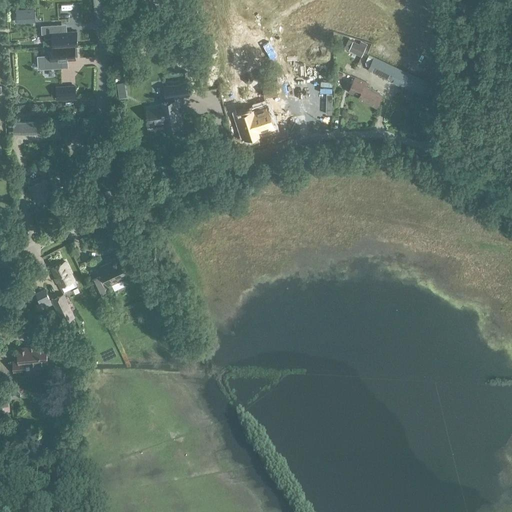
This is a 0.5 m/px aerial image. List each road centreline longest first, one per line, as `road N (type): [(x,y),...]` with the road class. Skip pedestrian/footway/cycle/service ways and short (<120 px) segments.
road 1 (unclassified): [(437,154),(387,136),(309,138),(132,201),(0,265)]
road 2 (unknown): [(109,212),(98,0)]
